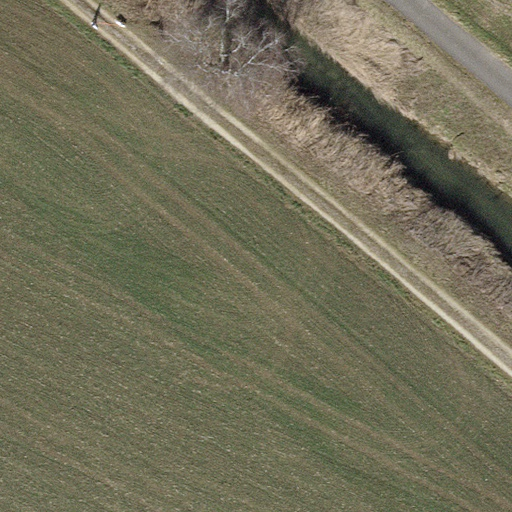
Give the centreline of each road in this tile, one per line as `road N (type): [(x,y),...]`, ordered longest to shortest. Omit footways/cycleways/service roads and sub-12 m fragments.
road 1 (track): [(511,371),(53,0)]
road 2 (track): [(511,94),(396,0)]
